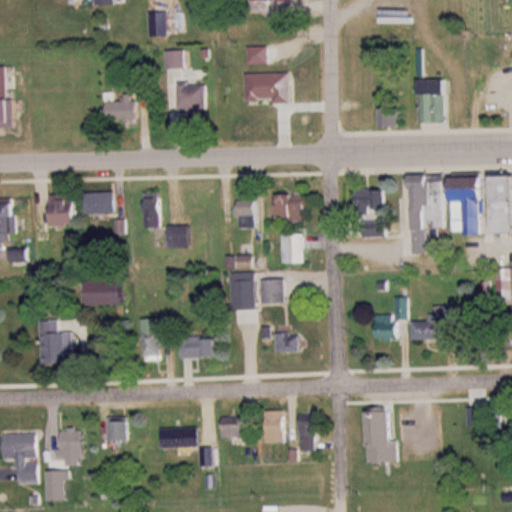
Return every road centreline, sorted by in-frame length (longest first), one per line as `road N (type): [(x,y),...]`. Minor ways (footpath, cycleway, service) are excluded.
road 1 (residential): [(511,379),(0,398)]
road 2 (residential): [(0,163),(511,148)]
road 3 (residential): [(342,511),(331,0)]
